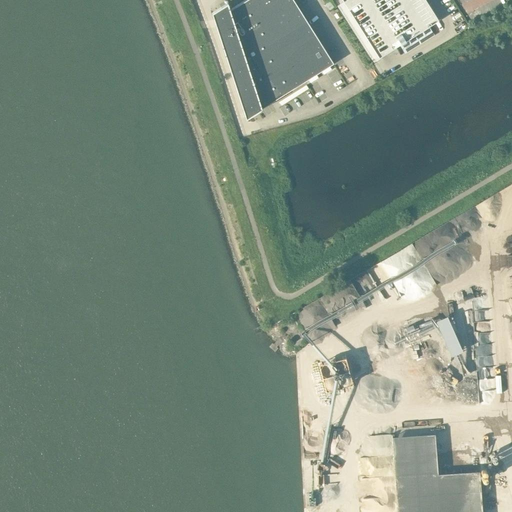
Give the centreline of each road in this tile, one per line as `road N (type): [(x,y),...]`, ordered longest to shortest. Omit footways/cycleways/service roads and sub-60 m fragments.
road 1 (unknown): [(349,416),(317,408),(306,377),(310,347),(442,291)]
road 2 (unknown): [(511,408),(349,416)]
road 3 (unknown): [(511,404),(502,363),(500,268)]
